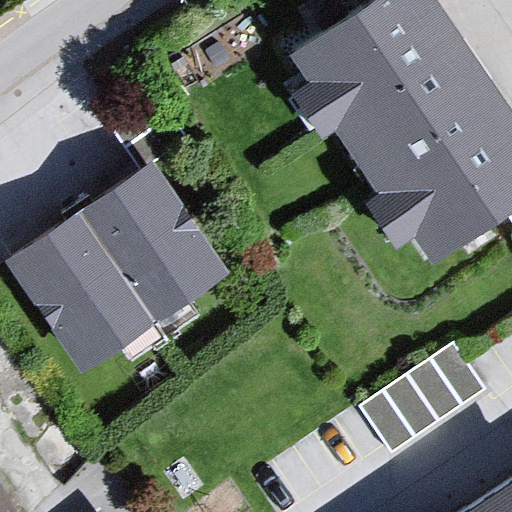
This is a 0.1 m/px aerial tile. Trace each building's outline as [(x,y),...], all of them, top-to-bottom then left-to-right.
[(511,180),(511,113),(436,0),(343,0),(282,41),(301,69),(283,81),(314,129),(329,119),(368,179),(357,186),(386,229),(408,215),(424,239),(494,193),(511,180)] [(107,121),(133,158),(144,151),(149,158),(184,133),(152,88),(107,121)] [(133,158),(1,250),(78,360),(221,260),(149,158),(144,151),(133,158)] [(511,180),(494,193),(511,218),(511,180)] [(483,384),(452,338),(358,401),(389,447),(483,384)] [(511,511),(511,456),(428,511),(511,511)] [(0,511),(11,511),(0,490),(0,511)] [(105,511),(98,502),(84,511),(105,511)]
